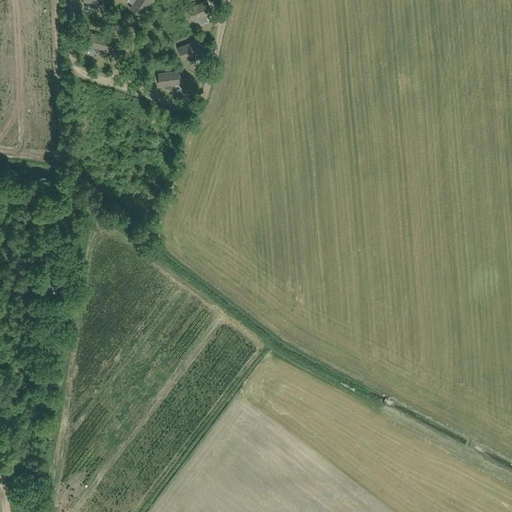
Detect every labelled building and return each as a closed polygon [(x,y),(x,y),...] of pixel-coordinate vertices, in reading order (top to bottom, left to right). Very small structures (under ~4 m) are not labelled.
[(135,0),(130,8),(140,16),(151,0),(135,0)] [(208,1),(189,8),(194,20),(212,13),(208,1)] [(89,44),(88,46),(93,47),(93,49),(99,53),(100,49),(108,51),(111,38),(92,33),(91,36),(87,42),(89,44)] [(197,40),(178,48),(183,60),(188,58),(188,60),(196,60),(194,56),(202,53),(201,50),(203,48),(198,42),(197,40)] [(158,73),(160,86),(165,86),(165,88),(172,89),(171,85),(180,84),(179,81),(182,80),(178,73),(178,71),(158,73)]
